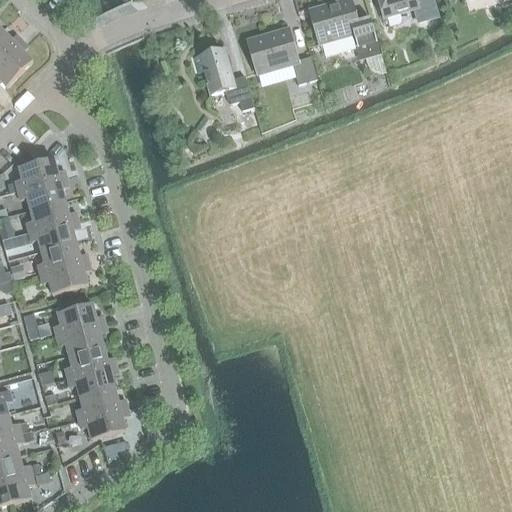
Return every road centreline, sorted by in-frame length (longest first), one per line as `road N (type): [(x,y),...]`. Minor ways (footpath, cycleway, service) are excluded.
road 1 (residential): [(92,491),(175,436),(180,414),(107,152),(46,92)]
road 2 (residential): [(78,56),(103,37),(220,0)]
